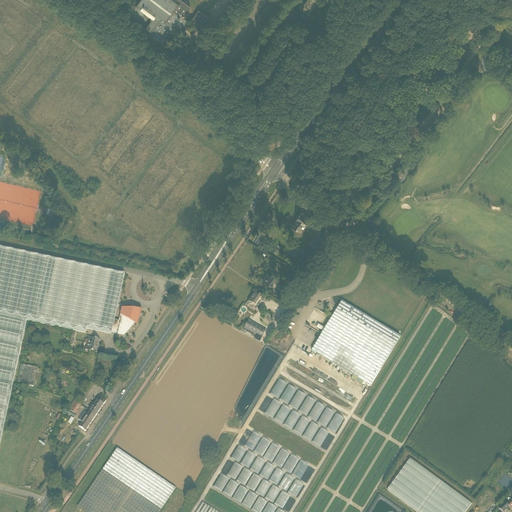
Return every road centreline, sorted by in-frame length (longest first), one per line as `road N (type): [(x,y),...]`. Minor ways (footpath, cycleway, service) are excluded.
road 1 (track): [(511,11),(284,313)]
road 2 (unclassified): [(511,354),(274,171)]
road 3 (unclassified): [(274,171),(60,0)]
road 4 (primary): [(43,511),(195,289)]
road 5 (primary): [(274,171),(392,0)]
road 6 (unclassified): [(195,289),(0,243)]
road 7 (primary): [(195,289),(274,171)]
